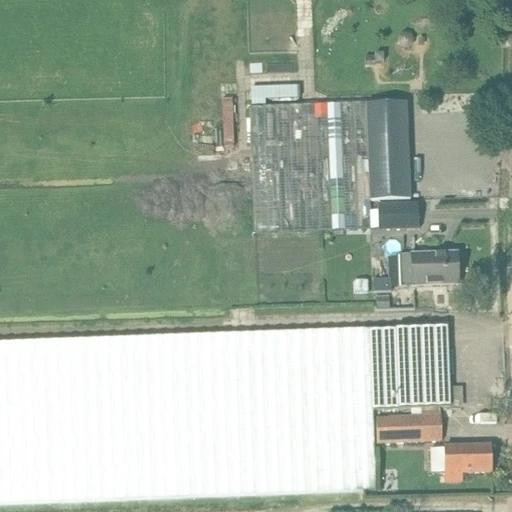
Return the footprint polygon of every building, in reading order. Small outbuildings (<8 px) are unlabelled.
[(361,0),(244,0),(255,314),(372,310),(361,0)] [(221,79),(234,79),(233,34),(220,34),(221,79)] [(407,105),(366,106),(369,205),(410,204),(407,105)] [(378,231),(398,231),(418,230),(418,205),(378,206),(378,231)] [(239,274),(239,273),(238,268),(237,263),(235,259),(232,255),(229,253),(224,250),(219,248),(214,248),(210,248),(205,249),(200,252),(196,255),(193,259),(190,263),(189,267),(188,273),(189,278),(190,282),(195,290),(202,295),(208,297),(212,298),(217,298),(222,296),(227,294),(230,291),(236,284),(238,280),(239,274)] [(412,288),(438,287),(458,287),(457,254),(411,256),(412,288)] [(382,281),(373,281),(374,293),(383,293),(382,281)] [(372,412),(430,410),(450,409),(447,328),(0,342),(0,504),(375,492),(372,412)] [(387,446),(438,444),(437,418),(386,420),(387,446)] [(444,449),(445,483),(461,483),(460,475),(491,474),(490,448),(444,449)]
